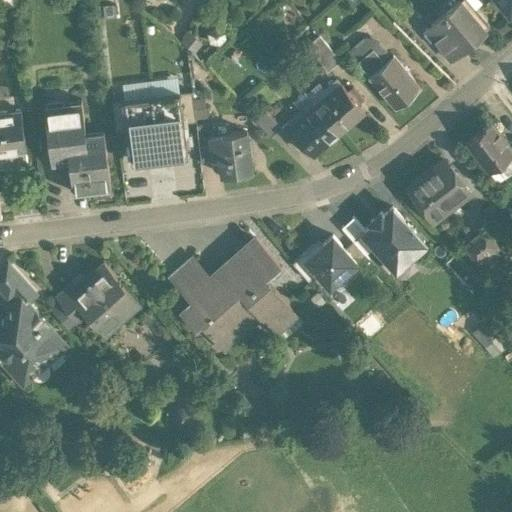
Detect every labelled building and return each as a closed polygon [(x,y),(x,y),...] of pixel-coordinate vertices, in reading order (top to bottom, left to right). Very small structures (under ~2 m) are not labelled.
[(410,12),(399,0),(377,0),(398,22),(410,12)] [(511,0),(496,0),(509,14),(511,11),(511,0)] [(460,1),(431,26),(439,36),(434,40),(450,61),(490,28),(475,10),(470,14),(460,1)] [(340,61),(319,37),(307,47),(327,71),(340,61)] [(372,48),(356,61),(394,107),(418,87),(393,56),(384,63),(372,48)] [(347,91),(341,84),(315,106),(338,133),(364,111),(357,102),(361,99),(351,87),(347,91)] [(192,92),(181,94),(184,124),(195,122),(192,92)] [(184,124),(181,94),(124,100),(128,130),(133,164),(188,157),(184,124)] [(103,130),(85,132),(81,100),(43,105),(51,163),(69,161),(73,193),(111,189),(103,130)] [(116,132),(128,130),(124,100),(112,102),(116,132)] [(315,106),(290,128),(296,135),(292,139),(301,150),(305,146),(312,155),(338,133),(315,106)] [(21,109),(0,111),(0,168),(28,165),(21,109)] [(280,127),(262,109),(253,118),(270,137),(280,127)] [(209,133),(208,124),(195,126),(200,162),(212,160),(210,142),(211,142),(210,133),(209,133)] [(511,149),(492,124),(466,144),(488,172),(511,153),(511,149)] [(246,132),(225,134),(225,140),(211,142),(210,142),(212,160),(212,161),(219,160),(221,175),(251,172),(246,132)] [(444,160),(409,188),(434,220),(469,192),(444,160)] [(373,225),(365,232),(376,245),(398,269),(425,244),(392,208),(384,216),(381,213),(370,222),(373,225)] [(366,254),(376,245),(365,232),(353,219),(342,228),(355,242),(366,254)] [(485,231),(464,247),(477,264),(498,248),(485,231)] [(312,246),(292,264),(308,281),(317,273),(329,287),(357,264),(345,250),(333,237),(317,251),(312,246)] [(255,239),(208,281),(191,261),(170,280),(193,306),(183,315),(196,330),(202,325),(223,349),(260,316),(275,334),(298,313),(270,282),(265,286),(262,282),(279,267),(255,239)] [(355,242),(345,250),(357,264),(369,278),(379,269),(366,254),(355,242)] [(36,294),(8,263),(0,270),(0,289),(7,297),(13,292),(19,298),(22,296),(27,302),(36,294)] [(104,263),(81,283),(82,285),(75,291),(74,293),(90,310),(86,314),(98,329),(115,314),(119,319),(138,302),(104,263)] [(75,291),(69,285),(55,298),(77,322),(86,314),(90,310),(74,293),(75,291)] [(27,302),(22,296),(19,298),(0,315),(0,358),(1,359),(5,360),(9,360),(13,358),(18,363),(10,370),(20,381),(32,371),(32,368),(33,365),(35,363),(37,361),(40,361),(43,362),(46,363),(65,346),(44,324),(46,323),(27,302)] [(473,334),(493,356),(506,345),(486,323),(473,334)] [(413,398),(404,406),(414,418),(429,417),(413,398)]
